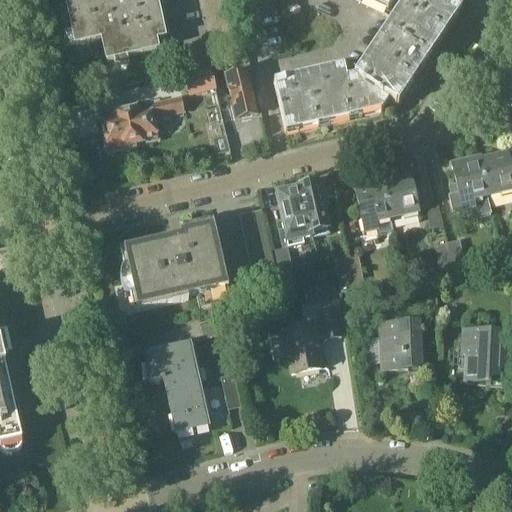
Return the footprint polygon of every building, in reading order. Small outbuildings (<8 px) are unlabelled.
[(155,0),(66,0),(77,47),(103,41),(108,64),(167,50),(155,0)] [(225,0),(197,0),(200,10),(226,4),(225,0)] [(397,110),(463,11),(446,0),(354,0),(383,13),(394,22),(356,79),(342,70),(276,85),(287,136),(383,114),(390,104),(397,110)] [(226,4),(200,10),(203,22),(229,16),(226,4)] [(229,16),(203,22),(205,34),(232,28),(229,16)] [(232,28),(205,34),(208,45),(234,39),(232,28)] [(237,51),(234,39),(208,45),(211,57),(237,51)] [(210,70),(184,77),(189,99),(215,92),(210,70)] [(227,77),(237,121),(258,116),(248,72),(227,77)] [(122,148),(124,153),(139,150),(138,144),(157,139),(153,120),(185,112),(181,99),(117,115),(117,118),(105,121),(112,150),(122,148)] [(481,162),(489,198),(511,192),(511,169),(509,156),(482,163),(482,162),(481,162)] [(475,202),(489,198),(481,162),(454,169),(465,212),(476,209),(475,202)] [(412,179),(385,185),(393,221),(419,215),(412,179)] [(322,183),(301,188),(312,238),(328,235),(323,209),(328,208),(322,183)] [(395,232),(393,221),(385,185),(384,183),(356,190),(366,235),(378,232),(379,235),(395,232)] [(303,241),(312,238),(301,188),(277,193),(285,231),(281,232),(283,245),(287,244),(289,249),(304,245),(303,241)] [(442,230),(438,209),(426,211),(430,232),(442,230)] [(176,239),(127,250),(122,251),(126,268),(132,267),(139,295),(133,297),(136,314),(191,301),(190,298),(199,296),(203,313),(235,306),(215,223),(184,230),(186,241),(177,243),(176,239)] [(244,244),(247,256),(271,251),(268,239),(244,244)] [(449,246),(456,276),(466,274),(460,243),(449,246)] [(441,279),(456,276),(449,246),(434,249),(441,279)] [(287,250),(274,253),(279,274),(284,273),(288,289),(295,287),(287,250)] [(271,251),(247,256),(250,268),(274,263),(271,251)] [(347,260),(352,291),(365,288),(358,257),(347,260)] [(347,260),(335,262),(336,270),(341,293),(352,291),(347,260)] [(250,268),(253,281),(276,275),(274,263),(250,268)] [(276,275),(253,281),(255,292),(279,287),(276,275)] [(437,312),(436,282),(422,283),(424,312),(437,312)] [(321,300),(335,297),(332,283),(318,286),(321,300)] [(321,327),(323,340),(323,342),(341,339),(336,312),(319,315),(321,327)] [(201,329),(203,342),(227,336),(222,315),(210,318),(211,326),(201,329)] [(387,372),(421,371),(419,324),(381,326),(382,348),(386,348),(387,372)] [(293,376),(323,371),(315,328),(280,335),(285,359),(289,358),(293,376)] [(24,443),(24,442),(6,366),(7,366),(2,344),(12,342),(9,330),(0,331),(0,444),(1,448),(1,450),(2,451),(4,453),(6,455),(7,456),(9,456),(11,456),(12,457),(14,456),(17,456),(18,455),(19,454),(20,453),(21,452),(23,450),(23,449),(24,447),(24,445),(24,443)] [(511,350),(500,350),(500,334),(464,332),(463,356),(467,356),(466,385),(486,385),(486,388),(491,388),(491,386),(498,386),(499,372),(511,372),(511,350)] [(162,383),(165,395),(200,387),(191,345),(148,355),(149,384),(160,384),(162,383)] [(238,386),(242,385),(241,377),(223,380),(230,413),(243,410),(238,386)] [(210,430),(200,387),(165,395),(175,438),(210,430)]
